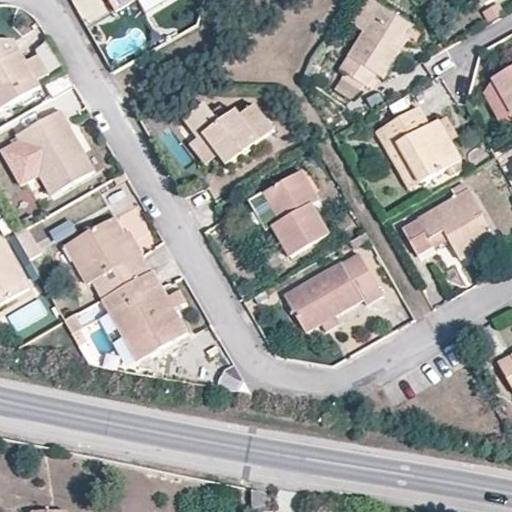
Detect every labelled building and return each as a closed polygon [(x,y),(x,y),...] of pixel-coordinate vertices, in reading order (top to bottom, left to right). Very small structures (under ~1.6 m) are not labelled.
[(108,0),(117,13),(138,0),(108,0)] [(395,49),(410,24),(371,0),(367,0),(352,26),(365,34),(340,72),(345,75),(342,79),(362,91),(364,87),(368,89),(376,76),(383,80),(401,52),(395,49)] [(501,16),(496,8),(487,13),(492,21),(501,16)] [(401,52),(416,28),(410,24),(395,49),(401,52)] [(38,83),(27,64),(15,44),(0,44),(0,112),(41,89),(38,83)] [(49,77),(39,58),(27,64),(38,83),(49,77)] [(511,70),(493,82),(494,84),(485,95),(501,123),(506,120),(511,130),(511,70)] [(362,91),(342,79),(335,91),(352,101),(362,91)] [(228,169),(275,133),(255,107),(241,118),(237,113),(229,119),(219,126),(213,117),(205,106),(185,122),(199,141),(205,137),(220,157),(228,169)] [(462,163),(451,144),(438,123),(430,128),(419,109),(378,133),(388,152),(399,145),(422,186),(447,172),(451,179),(464,172),(459,164),(462,163)] [(229,119),(222,110),(213,117),(219,126),(229,119)] [(95,173),(61,113),(4,145),(39,205),(95,173)] [(458,139),(446,118),(438,123),(451,144),(458,139)] [(220,157),(205,137),(199,141),(191,147),(206,167),(220,157)] [(422,186),(399,145),(388,152),(412,192),(422,186)] [(330,238),(313,208),(320,204),(302,173),(266,194),(283,224),(274,229),(292,260),(330,238)] [(457,200),(471,192),(466,184),(452,192),(457,200)] [(499,241),(471,192),(457,200),(404,231),(419,258),(449,240),(461,262),(499,241)] [(283,224),(266,194),(257,199),(274,229),(283,224)] [(151,274),(141,257),(143,256),(135,242),(130,245),(125,236),(115,220),(67,247),(90,286),(95,284),(104,301),(151,274)] [(16,236),(31,263),(45,255),(30,228),(16,236)] [(135,242),(130,234),(125,236),(130,245),(135,242)] [(370,242),(366,235),(350,244),(354,251),(370,242)] [(30,290),(1,240),(0,240),(0,305),(1,307),(30,290)] [(368,305),(383,296),(360,256),(286,298),(307,334),(322,325),(335,318),(366,301),(368,305)] [(188,336),(175,312),(168,300),(153,273),(151,274),(104,301),(140,363),(188,336)] [(187,305),(180,293),(168,300),(175,312),(187,305)] [(81,332),(84,331),(76,317),(66,323),(80,348),(88,344),(81,332)] [(339,327),(335,318),(322,325),(327,334),(339,327)] [(511,359),(500,366),(511,387),(511,359)]
